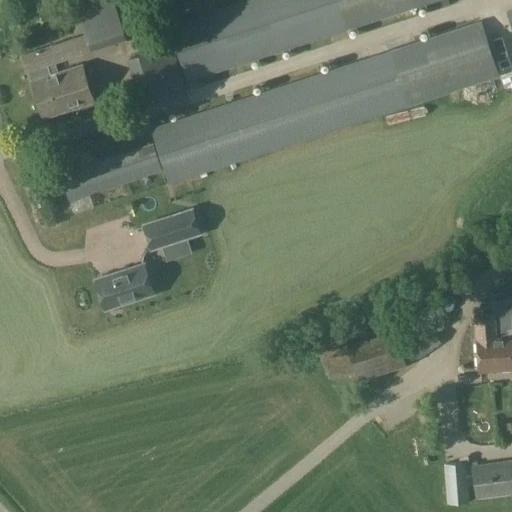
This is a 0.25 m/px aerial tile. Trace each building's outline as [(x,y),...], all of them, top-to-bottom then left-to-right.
[(92,0),(76,6),(84,31),(91,52),(127,40),(114,0),(92,0)] [(248,0),(168,26),(187,82),(438,0),(248,0)] [(480,21),(389,51),(149,128),(154,142),(163,170),(168,184),(407,107),(498,77),(480,21)] [(85,35),(22,54),(42,118),(93,101),(81,64),(58,71),(55,63),(90,52),(85,35)] [(163,170),(154,142),(59,173),(68,201),(163,170)] [(191,208),(142,225),(150,250),(200,233),(191,208)] [(144,262),(92,279),(103,311),(154,294),(144,262)] [(460,308),(452,297),(440,305),(443,310),(448,317),(460,308)] [(448,317),(443,310),(426,323),(426,324),(434,334),(452,323),(448,317)] [(479,371),(511,368),(511,362),(511,338),(504,338),(504,329),(511,328),(510,313),(477,315),(479,371)] [(426,324),(401,342),(414,362),(441,344),(434,334),(426,324)] [(398,338),(348,353),(357,380),(406,365),(398,338)] [(339,347),(330,350),(319,353),(327,379),(347,373),(339,347)] [(511,460),(470,466),(476,499),(511,494),(511,460)] [(468,503),(464,462),(445,464),(448,504),(468,503)]
